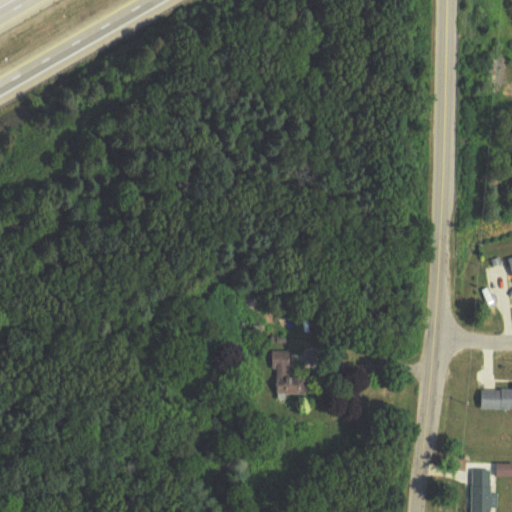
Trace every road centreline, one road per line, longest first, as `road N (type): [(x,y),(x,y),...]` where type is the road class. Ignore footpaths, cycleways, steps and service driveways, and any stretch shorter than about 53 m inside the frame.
road 1 (residential): [(417,511),(438,294),(445,0)]
road 2 (motorway): [(0,86),(151,0)]
